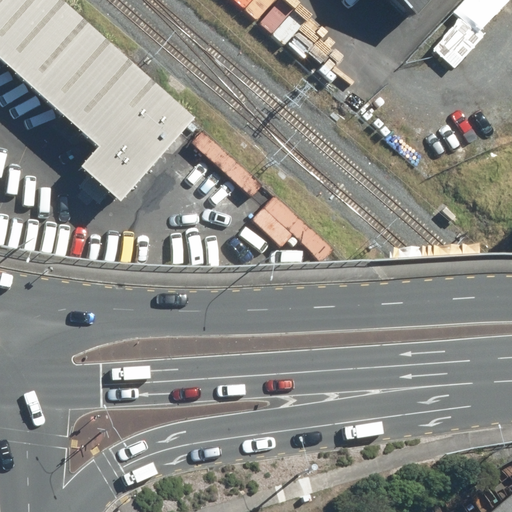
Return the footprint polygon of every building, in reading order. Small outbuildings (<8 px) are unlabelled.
[(52,0),(0,0),(0,75),(85,151),(66,172),(105,207),(185,118),(52,0)] [(229,0),(255,23),(275,0),(229,0)] [(382,0),(401,18),(417,0),(382,0)] [(256,185),(198,132),(185,147),(243,200),(256,185)] [(271,200),(252,223),(279,246),(289,235),(322,263),(332,252),(271,200)] [(511,511),(511,496),(493,511),(511,511)]
